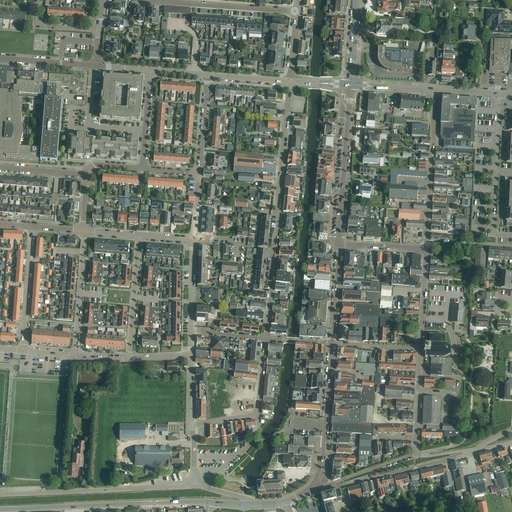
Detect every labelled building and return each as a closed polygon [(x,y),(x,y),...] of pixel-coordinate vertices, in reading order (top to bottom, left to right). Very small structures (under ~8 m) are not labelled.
[(121,9),(125,9),(126,2),(121,2),(121,1),(114,0),(114,5),(112,4),(112,7),(110,6),(110,10),(112,11),(120,12),(121,9)] [(327,0),(327,6),(327,7),(329,7),(329,14),(345,15),(346,0),(327,0)] [(378,1),(377,13),(387,14),(387,9),(395,9),(395,10),(399,10),(400,3),(396,3),(388,3),(388,2),(378,1)] [(137,17),(137,22),(143,22),(144,11),(141,10),(141,9),(139,9),(139,7),(135,6),(135,8),(135,9),(134,11),(134,12),(133,12),(133,15),(134,15),(134,17),(137,17)] [(152,19),(151,23),(158,24),(159,12),(156,12),(156,10),(154,10),(154,8),(150,8),(150,10),(149,10),(149,18),(152,19)] [(488,12),(487,19),(494,20),(493,33),(511,33),(511,23),(505,23),(505,24),(503,24),(503,13),(488,12)] [(302,21),(301,30),(307,31),(307,23),(311,23),(311,18),(311,16),(306,15),(305,18),(303,17),(302,21)] [(111,24),(109,24),(108,28),(110,28),(110,29),(119,29),(119,26),(124,26),(124,20),(123,20),(123,18),(114,17),(114,19),(111,19),(111,24)] [(326,29),(330,30),(344,31),(343,31),(344,24),(344,17),(331,17),(331,22),(326,22),(326,29)] [(271,18),(270,28),(277,29),(277,26),(283,26),(284,26),(284,25),(284,23),(285,19),(273,18),(271,18)] [(462,26),(461,41),(474,41),(474,27),(474,23),(466,21),(466,26),(462,26)] [(377,22),(376,34),(384,34),(390,34),(390,23),(385,23),(385,22),(377,22)] [(270,30),(269,40),(272,40),(281,41),(283,41),(283,35),(282,35),(276,34),(276,33),(277,30),(270,30)] [(489,71),(508,72),(510,60),(511,60),(511,56),(510,56),(510,52),(511,40),(491,39),(489,70),(489,71)] [(117,51),(121,52),(122,40),(114,40),(114,44),(110,44),(110,47),(107,47),(106,51),(110,51),(110,52),(110,54),(114,55),(114,53),(116,53),(117,51)] [(269,40),(268,50),(271,50),(275,50),(275,49),(275,47),(281,47),(282,47),(283,41),(281,41),(272,40),(269,40)] [(130,50),(132,51),(131,54),(132,54),(132,56),(136,56),(136,55),(138,55),(138,53),(141,53),(142,42),(136,41),(135,46),(132,46),(132,47),(130,47),(130,50)] [(298,55),(300,55),(299,57),(303,57),(303,55),(306,55),(306,50),(307,50),(307,46),(307,45),(307,43),(299,42),(298,55)] [(177,54),(179,54),(178,60),(186,60),(187,54),(187,50),(181,50),(181,47),(183,47),(183,44),(178,43),(178,46),(177,54)] [(334,53),(334,54),(333,57),(341,57),(342,54),(343,43),(336,43),(336,46),(333,45),(332,53),(334,53)] [(150,46),(149,58),(158,58),(159,51),(162,52),(162,51),(162,47),(163,45),(159,44),(159,47),(150,46)] [(210,57),(212,57),(213,44),(207,44),(206,54),(201,53),(200,63),(209,63),(210,57)] [(381,67),(382,68),(383,69),(384,70),(385,70),(387,71),(388,71),(389,71),(390,71),(407,72),(407,69),(413,69),(414,52),(404,52),(399,51),(399,50),(398,50),(398,45),(382,44),(382,47),(377,47),(377,56),(377,57),(377,58),(377,59),(377,60),(377,61),(378,62),(378,63),(379,64),(380,65),(380,66),(381,67)] [(165,59),(171,59),(174,59),(175,47),(172,47),(172,52),(165,51),(165,59)] [(268,50),(267,59),(270,60),(279,61),(281,61),(281,55),(280,55),(274,54),(275,50),(271,50),(268,50)] [(230,58),(230,65),(237,66),(238,59),(241,59),(241,58),(242,55),(242,53),(241,53),(238,53),(237,53),(237,55),(230,54),(230,58)] [(244,60),(244,66),(255,67),(256,61),(259,61),(259,56),(253,55),(253,61),(244,60)] [(219,56),(216,56),(215,62),(218,62),(218,64),(226,65),(226,58),(219,58),(219,56)] [(298,60),(297,67),(306,68),(306,66),(309,66),(309,62),(307,61),(304,61),(304,57),(303,57),(299,57),(298,60)] [(267,59),(266,69),(272,70),(273,67),(273,66),(279,67),(280,67),(281,61),(279,61),(270,60),(267,59)] [(428,75),(435,76),(436,59),(432,59),(432,63),(426,63),(426,69),(428,69),(428,75)] [(0,157),(4,158),(4,157),(6,157),(38,160),(40,160),(48,161),(50,161),(57,161),(58,151),(62,100),(60,99),(60,94),(62,95),(63,91),(61,90),(61,87),(70,87),(70,89),(69,89),(70,90),(71,90),(72,90),(73,90),(74,90),(75,90),(76,90),(76,89),(77,89),(77,88),(78,88),(78,87),(79,87),(79,86),(79,85),(80,85),(80,84),(80,83),(80,82),(79,81),(79,80),(79,79),(78,79),(78,78),(77,78),(77,77),(76,77),(75,77),(75,76),(74,76),(73,76),(71,76),(49,74),(49,75),(43,74),(22,72),(18,72),(18,73),(13,72),(14,68),(0,66),(0,83),(0,86),(1,87),(1,89),(9,90),(10,90),(11,85),(13,86),(13,93),(11,92),(9,92),(9,91),(1,91),(0,90),(0,157)] [(101,109),(101,118),(133,120),(133,119),(140,120),(143,78),(110,76),(109,78),(105,78),(104,95),(103,100),(102,100),(102,105),(102,109),(101,109)] [(221,95),(224,95),(225,88),(216,87),(215,98),(221,98),(221,95)] [(262,92),(262,95),(267,96),(267,98),(267,100),(275,101),(275,98),(276,92),(268,92),(262,92)] [(386,105),(387,96),(380,95),(369,94),(367,112),(378,113),(381,113),(382,104),(386,105)] [(442,96),(440,125),(466,127),(474,127),(476,99),(458,98),(459,97),(442,96)] [(400,110),(407,110),(408,97),(401,97),(400,110)] [(407,110),(422,111),(423,111),(424,98),(408,97),(407,110)] [(327,106),(327,110),(338,111),(339,100),(330,99),(330,98),(327,98),(326,105),(327,106)] [(254,114),(259,115),(275,117),(276,110),(273,109),(274,104),(255,102),(254,114)] [(294,118),(293,126),(305,128),(306,116),(300,115),(299,119),(294,118)] [(259,122),(258,132),(274,134),(274,129),(276,130),(277,123),(268,122),(268,123),(265,123),(263,123),(259,122)] [(326,136),(325,138),(331,138),(332,136),(334,137),(334,132),(335,132),(335,131),(334,130),(335,126),(325,125),(324,136),(326,136)] [(412,125),(411,136),(426,137),(427,126),(412,125)] [(443,140),(444,141),(445,141),(446,142),(447,142),(474,143),(474,136),(473,136),(474,134),(474,133),(474,132),(474,130),(474,127),(466,127),(440,125),(440,132),(440,133),(440,134),(440,135),(440,136),(440,137),(441,138),(441,139),(442,139),(442,140),(443,140)] [(245,126),(237,126),(236,134),(244,135),(245,126)] [(292,138),(291,150),(298,150),(298,149),(301,149),(301,145),(300,145),(300,142),(301,142),(303,141),(303,132),(295,132),(295,138),(292,138)] [(372,146),(372,142),(379,143),(380,135),(373,134),(366,133),(365,145),(372,146)] [(69,137),(68,154),(76,155),(76,157),(84,157),(84,156),(92,156),(92,154),(95,155),(95,157),(107,157),(107,156),(110,156),(110,158),(122,159),(122,157),(125,157),(125,159),(137,160),(138,142),(127,141),(123,141),(124,141),(112,140),(108,140),(109,140),(97,139),(94,139),(94,138),(86,138),(86,136),(77,135),(77,137),(69,137)] [(325,146),(322,146),(322,149),(331,150),(332,147),(333,147),(333,138),(331,138),(325,138),(325,146)] [(436,148),(435,156),(436,156),(439,156),(439,159),(445,159),(447,160),(447,157),(447,154),(447,149),(443,148),(436,148)] [(289,153),(288,159),(296,160),(297,155),(298,155),(298,150),(291,150),(290,150),(290,153),(289,153)] [(464,155),(464,158),(468,158),(467,159),(472,160),(473,150),(471,150),(470,150),(464,150),(464,155)] [(363,157),(362,163),(368,164),(367,166),(378,167),(378,165),(380,165),(380,159),(383,159),(384,155),(389,155),(371,153),(371,154),(367,154),(367,157),(363,157)] [(261,163),(262,163),(262,157),(235,155),(233,172),(261,174),(261,163)] [(210,167),(217,168),(218,156),(211,156),(210,167)] [(296,165),(296,160),(288,159),(287,166),(295,166),(295,168),(298,168),(299,165),(296,165)] [(435,160),(434,166),(435,166),(446,166),(446,168),(449,168),(450,167),(452,167),(453,161),(435,160)] [(323,166),(317,165),(316,169),(317,169),(319,170),(325,170),(325,169),(333,169),(333,162),(324,161),(323,161),(323,166)] [(363,174),(363,175),(369,176),(369,175),(373,175),(374,170),(369,170),(369,167),(360,167),(359,173),(363,174)] [(317,170),(316,181),(318,181),(332,182),(332,173),(325,172),(325,170),(319,170),(317,169),(317,170)] [(238,181),(254,182),(254,175),(238,174),(238,181)] [(356,191),(356,196),(362,196),(362,198),(370,199),(370,193),(371,189),(370,189),(371,186),(363,185),(363,184),(357,183),(356,188),(356,191)] [(389,187),(389,198),(417,200),(417,195),(426,196),(427,189),(421,189),(421,188),(419,187),(417,187),(411,187),(404,186),(396,186),(390,185),(390,186),(390,187),(389,187)] [(459,192),(458,195),(464,195),(464,198),(468,199),(469,199),(471,199),(472,188),(464,187),(464,192),(459,192)] [(284,189),(283,200),(290,201),(291,197),(297,198),(298,194),(296,193),(296,190),(284,189)] [(255,193),(255,198),(256,198),(258,198),(258,201),(258,202),(259,202),(260,202),(260,201),(264,201),(269,201),(270,197),(268,196),(269,194),(261,194),(255,193)] [(314,205),(319,205),(329,206),(329,202),(329,199),(315,198),(314,205)] [(119,199),(118,204),(121,204),(121,206),(129,207),(130,202),(130,199),(119,199)] [(234,207),(242,208),(242,207),(247,207),(248,200),(235,199),(234,207)] [(184,204),(183,212),(192,213),(193,205),(184,204)] [(370,213),(370,210),(371,205),(368,205),(367,207),(368,207),(367,208),(362,208),(362,205),(351,204),(351,205),(350,206),(350,208),(350,216),(367,217),(367,213),(370,213)] [(440,211),(440,215),(446,215),(448,215),(448,205),(432,204),(432,211),(440,211)] [(328,214),(328,213),(329,206),(319,205),(318,213),(328,214)] [(112,213),(110,213),(111,208),(104,207),(103,221),(112,221),(112,213)] [(203,208),(202,217),(214,218),(215,209),(203,208)] [(399,209),(398,219),(419,220),(419,211),(399,209)] [(74,218),(75,212),(74,212),(68,211),(64,211),(60,211),(58,211),(58,217),(59,217),(60,217),(60,221),(63,221),(64,214),(67,214),(67,218),(74,218)] [(93,213),(92,220),(101,220),(101,214),(101,211),(96,211),(96,213),(93,213)] [(150,224),(149,224),(150,224),(159,225),(159,224),(159,219),(160,215),(159,215),(156,215),(156,211),(151,211),(150,215),(150,218),(150,224)] [(118,213),(117,222),(126,223),(127,214),(118,213)] [(128,216),(128,222),(137,223),(138,217),(138,213),(129,213),(129,217),(128,216)] [(140,213),(140,218),(139,218),(139,223),(148,224),(149,213),(140,213)] [(286,216),(284,216),(282,229),(286,230),(285,231),(287,232),(289,233),(291,231),(291,229),(292,217),(296,218),(296,214),(287,213),(286,216)] [(313,213),(313,221),(314,221),(315,221),(327,222),(328,215),(318,214),(313,213)] [(174,223),(174,224),(184,225),(184,219),(180,219),(180,217),(175,217),(175,214),(172,214),(171,223),(174,223)] [(219,219),(220,219),(219,228),(222,228),(223,229),(225,229),(226,228),(226,225),(231,225),(231,224),(231,220),(227,219),(227,216),(219,216),(219,219)] [(202,217),(201,225),(214,226),(214,218),(202,217)] [(360,226),(360,228),(364,228),(364,224),(364,223),(364,218),(349,217),(348,226),(357,226),(360,226)] [(463,223),(462,225),(467,226),(468,218),(455,217),(455,224),(458,224),(458,223),(463,223)] [(365,233),(365,237),(374,238),(374,237),(377,238),(380,238),(381,238),(381,237),(382,228),(378,227),(378,219),(364,218),(364,223),(364,224),(364,228),(363,233),(365,233)] [(314,225),(314,230),(318,231),(318,234),(327,235),(328,226),(327,226),(328,222),(327,222),(315,221),(314,221),(313,221),(313,225),(314,225)] [(393,236),(396,237),(397,237),(399,238),(399,237),(400,237),(401,228),(400,227),(400,223),(393,223),(392,227),(392,230),(393,230),(393,236)] [(431,223),(431,230),(442,231),(447,231),(448,224),(443,224),(431,223)] [(201,225),(201,232),(213,233),(214,226),(201,225)] [(461,226),(461,234),(469,234),(469,227),(461,226)] [(3,232),(3,236),(0,236),(0,238),(3,239),(3,240),(10,240),(10,232),(3,232)] [(55,243),(65,243),(65,242),(67,242),(67,244),(75,245),(76,239),(67,238),(67,239),(59,238),(60,236),(56,235),(55,243)] [(280,240),(279,246),(281,246),(280,249),(287,250),(288,246),(289,247),(290,244),(294,245),(294,241),(292,241),(280,240)] [(320,244),(318,244),(312,243),(312,250),(308,250),(307,257),(312,258),(331,260),(332,252),(329,252),(329,245),(320,244)] [(486,250),(475,249),(474,269),(484,270),(486,250)] [(344,260),(344,268),(344,270),(364,271),(364,270),(364,268),(364,264),(365,256),(360,256),(360,253),(358,253),(348,252),(345,252),(344,260)] [(383,264),(383,268),(387,268),(388,271),(388,275),(392,275),(392,272),(392,271),(391,271),(391,268),(392,265),(392,261),(390,261),(391,256),(388,256),(387,255),(385,255),(384,256),(383,256),(383,264)] [(403,267),(402,276),(410,276),(410,277),(416,277),(416,276),(421,276),(422,256),(411,256),(411,258),(406,258),(406,267),(403,267)] [(403,266),(403,258),(403,257),(399,257),(399,258),(395,257),(395,260),(392,260),(392,268),(397,268),(397,265),(403,266)] [(314,258),(313,266),(318,266),(331,267),(331,261),(320,260),(320,259),(314,258)] [(440,265),(443,265),(444,265),(444,267),(447,267),(447,261),(444,261),(444,262),(442,262),(442,259),(440,259),(430,258),(430,265),(436,265),(436,266),(440,266),(440,265)] [(459,260),(459,267),(467,268),(468,262),(459,260)] [(286,273),(287,269),(287,267),(287,266),(287,262),(277,261),(276,272),(286,273)] [(368,270),(368,276),(374,277),(374,276),(376,276),(376,277),(382,277),(382,267),(376,267),(376,271),(375,271),(368,270)] [(344,277),(344,278),(359,279),(363,279),(364,278),(364,271),(344,270),(344,277)] [(276,272),(275,282),(276,282),(287,284),(290,284),(293,284),(294,280),(294,274),(293,274),(291,274),(289,274),(277,272),(276,272)] [(310,277),(310,279),(313,280),(329,281),(330,273),(314,272),(307,272),(307,274),(307,277),(310,277)] [(391,286),(419,288),(420,278),(392,276),(391,286)] [(129,282),(130,280),(121,279),(119,279),(117,279),(116,285),(121,285),(121,286),(124,286),(126,287),(126,286),(129,286),(129,282)] [(357,291),(380,293),(381,283),(371,282),(371,281),(344,279),(343,285),(357,286),(357,291)] [(313,281),(312,290),(329,291),(329,282),(313,281)] [(275,284),(275,291),(285,292),(287,292),(288,292),(288,285),(285,285),(276,284),(275,284)] [(202,288),(202,292),(204,292),(204,298),(203,300),(207,304),(210,304),(210,302),(213,302),(217,302),(218,302),(218,289),(212,289),(208,289),(208,288),(208,286),(207,286),(202,285),(202,288)] [(381,293),(380,297),(391,297),(392,287),(381,286),(381,293)] [(303,299),(328,301),(329,293),(304,291),(303,299)] [(342,296),(342,300),(372,302),(372,305),(380,305),(380,297),(381,293),(342,291),(342,296)] [(482,300),(481,310),(485,311),(485,310),(489,310),(489,300),(490,300),(490,294),(482,293),(482,294),(477,294),(476,300),(482,300)] [(380,305),(380,309),(384,309),(391,309),(392,298),(391,297),(380,297),(380,305)] [(402,299),(401,309),(409,310),(409,306),(409,299),(404,299),(402,299)] [(272,311),(273,311),(272,314),(280,315),(281,309),(286,309),(287,301),(280,300),(280,306),(273,305),(272,311)] [(265,303),(246,301),(246,306),(250,307),(264,309),(265,303)] [(321,327),(321,323),(321,322),(323,323),(326,323),(328,302),(325,302),(321,302),(310,301),(309,307),(309,308),(301,308),(300,325),(321,327)] [(341,304),(341,314),(343,314),(343,316),(379,318),(379,319),(379,329),(385,329),(386,329),(395,329),(396,319),(396,316),(390,316),(385,315),(379,315),(380,309),(380,305),(372,305),(354,304),(353,304),(352,304),(342,303),(341,304)] [(91,305),(89,305),(86,305),(86,309),(85,312),(98,313),(99,306),(94,306),(91,305)] [(451,322),(462,323),(463,306),(453,305),(451,322)] [(197,307),(196,322),(208,322),(208,314),(214,314),(215,308),(206,307),(197,307)] [(235,317),(263,320),(263,313),(236,310),(235,317)] [(272,314),(271,324),(277,325),(277,324),(284,325),(285,316),(272,314)] [(488,317),(484,317),(476,316),(476,315),(471,315),(471,321),(476,322),(475,327),(487,328),(488,317)] [(340,316),(340,327),(345,328),(348,328),(349,328),(358,328),(358,329),(363,329),(362,342),(363,342),(366,342),(367,342),(368,342),(368,333),(368,329),(369,329),(379,330),(379,329),(379,319),(379,318),(343,316),(341,316),(340,316)] [(511,321),(498,321),(497,330),(510,330),(510,333),(511,333),(511,327),(510,327),(511,321)] [(251,325),(250,331),(258,332),(259,327),(260,327),(261,322),(257,322),(257,326),(251,325)] [(287,327),(271,326),(270,333),(286,335),(287,327)] [(300,326),(299,337),(325,339),(325,337),(326,337),(326,335),(325,335),(326,328),(316,327),(311,327),(300,326)] [(338,339),(338,340),(345,341),(347,341),(348,334),(348,328),(345,328),(340,327),(339,327),(338,339)] [(31,332),(31,336),(31,335),(32,335),(31,343),(32,343),(32,342),(36,342),(36,343),(43,344),(43,343),(47,343),(47,344),(47,343),(51,344),(51,345),(58,345),(58,344),(62,345),(66,345),(65,346),(69,346),(70,334),(68,333),(68,328),(64,328),(63,334),(57,334),(58,332),(55,332),(53,332),(53,333),(43,333),(43,331),(38,330),(38,332),(31,332)] [(348,334),(347,341),(361,342),(362,333),(358,332),(349,332),(349,328),(348,328),(348,334)] [(150,338),(150,347),(157,347),(158,344),(158,341),(158,338),(158,335),(161,336),(162,329),(158,329),(158,333),(155,333),(154,338),(150,338)] [(369,329),(368,342),(378,342),(378,338),(375,338),(375,335),(379,335),(379,334),(379,330),(369,329)] [(93,335),(93,330),(88,330),(88,334),(88,335),(86,334),(85,346),(92,346),(98,347),(105,347),(111,348),(117,349),(124,349),(124,344),(125,344),(126,338),(118,337),(112,337),(105,336),(99,336),(93,335)] [(141,346),(150,347),(150,338),(143,337),(143,336),(137,336),(137,340),(142,340),(141,346)] [(214,339),(213,349),(224,350),(224,349),(224,345),(225,340),(214,339)] [(229,340),(229,349),(238,350),(239,350),(240,341),(229,340)] [(251,349),(251,351),(251,352),(260,352),(261,344),(252,343),(251,343),(251,345),(249,345),(248,345),(248,347),(249,348),(251,349)] [(300,353),(304,353),(324,355),(325,347),(313,346),(313,345),(298,344),(295,343),(295,344),(294,353),(300,353)] [(266,364),(280,366),(281,360),(275,360),(276,355),(281,356),(283,346),(282,346),(269,344),(268,352),(267,359),(267,358),(266,364)] [(196,348),(196,358),(204,358),(204,363),(210,364),(210,358),(221,358),(221,350),(212,349),(204,349),(200,349),(196,348)] [(346,358),(346,362),(356,363),(357,363),(358,353),(361,353),(362,351),(364,351),(366,350),(358,349),(338,348),(337,358),(346,358)] [(379,355),(378,363),(381,363),(381,362),(384,362),(385,351),(378,351),(375,350),(375,354),(379,355)] [(259,363),(260,352),(251,352),(251,351),(249,362),(259,363)] [(394,352),(393,363),(394,364),(398,364),(400,364),(401,364),(401,359),(404,359),(404,357),(410,358),(410,359),(412,359),(416,359),(416,352),(394,352)] [(300,353),(299,359),(307,360),(307,359),(309,359),(313,359),(313,361),(323,362),(324,355),(304,353),(300,353)] [(433,357),(431,357),(431,364),(430,364),(430,376),(451,377),(452,359),(433,358),(433,357)] [(235,367),(235,370),(235,371),(248,373),(248,369),(258,370),(258,364),(249,362),(242,362),(238,361),(236,361),(231,361),(231,367),(235,367)] [(306,361),(306,368),(323,370),(323,363),(306,361)] [(154,362),(153,362),(153,365),(154,369),(158,369),(160,369),(164,369),(164,368),(167,368),(167,371),(168,371),(168,372),(171,372),(171,371),(177,371),(177,364),(171,364),(171,363),(167,363),(164,363),(164,362),(160,362),(157,362),(154,362)] [(336,362),(336,370),(358,371),(358,373),(363,374),(363,375),(374,376),(374,370),(375,370),(375,367),(374,367),(375,365),(361,364),(357,363),(356,363),(346,362),(346,363),(336,362)] [(267,365),(266,374),(270,375),(275,376),(275,372),(275,369),(279,369),(279,367),(276,366),(267,365)] [(196,370),(196,376),(198,376),(198,381),(199,382),(200,382),(205,382),(206,382),(206,370),(196,370)] [(232,377),(234,377),(234,378),(244,379),(256,380),(257,374),(245,373),(234,372),(232,371),(232,377)] [(374,379),(374,382),(374,385),(379,386),(379,380),(380,376),(390,377),(389,381),(388,386),(397,387),(397,386),(398,382),(398,381),(415,383),(415,381),(415,377),(412,377),(411,377),(406,376),(402,376),(401,376),(399,376),(398,376),(396,375),(395,375),(392,375),(390,375),(389,375),(378,374),(378,372),(376,372),(375,371),(375,374),(374,376),(374,379)] [(334,383),(335,383),(335,384),(374,387),(374,386),(374,385),(374,382),(362,381),(362,384),(355,383),(355,377),(353,375),(351,375),(351,374),(335,373),(334,383)] [(296,387),(296,388),(298,388),(299,388),(301,388),(314,389),(322,390),(322,377),(295,375),(295,387),(296,387)] [(265,377),(264,386),(272,387),(274,387),(275,378),(273,377),(265,377)] [(444,379),(444,389),(452,390),(453,380),(444,379)] [(199,386),(196,386),(196,392),(203,392),(203,390),(206,390),(206,386),(206,383),(206,382),(205,382),(200,382),(199,382),(199,386)] [(498,398),(498,403),(503,403),(503,399),(511,400),(511,399),(511,393),(511,383),(501,383),(500,399),(498,398)] [(334,391),(346,392),(349,392),(374,394),(375,388),(374,388),(374,387),(335,384),(334,384),(334,391)] [(376,392),(384,393),(384,397),(402,399),(402,395),(414,396),(414,389),(397,387),(389,387),(379,386),(374,385),(374,386),(376,386),(376,390),(376,392)] [(306,403),(296,402),(295,409),(306,410),(308,411),(308,410),(320,411),(321,404),(322,390),(314,389),(314,390),(307,390),(306,403)] [(357,398),(357,406),(360,406),(373,407),(374,399),(374,394),(349,392),(346,392),(334,391),(334,394),(334,396),(357,398)] [(203,392),(196,392),(196,400),(199,400),(199,401),(203,401),(206,401),(206,400),(206,396),(203,396),(203,392)] [(271,393),(263,393),(262,401),(272,402),(272,398),(273,396),(271,395),(271,393)] [(334,396),(333,406),(338,406),(348,407),(357,407),(357,406),(357,398),(334,396)] [(422,430),(421,438),(441,438),(442,431),(439,431),(439,426),(441,398),(423,398),(422,425),(426,425),(426,430),(422,430)] [(444,436),(459,437),(460,425),(459,425),(461,400),(453,399),(451,425),(442,424),(442,431),(444,431),(444,436)] [(408,410),(413,411),(413,402),(396,400),(396,407),(408,408),(408,410)] [(199,401),(196,401),(196,405),(196,419),(205,419),(206,419),(206,407),(206,401),(203,401),(199,401)] [(262,414),(267,414),(268,414),(268,412),(272,412),(272,405),(262,404),(261,411),(262,411),(262,414)] [(333,406),(333,415),(348,416),(347,420),(353,420),(353,422),(359,423),(360,409),(354,408),(354,410),(348,409),(348,408),(338,407),(338,406),(333,406)] [(360,409),(359,423),(372,424),(373,407),(360,406),(360,409)] [(402,412),(401,420),(412,421),(413,412),(402,412)] [(353,424),(353,422),(353,420),(347,420),(348,416),(333,415),(331,432),(371,434),(372,425),(353,424)] [(245,431),(245,432),(246,438),(253,437),(252,427),(255,426),(254,420),(244,421),(244,423),(244,426),(245,431)] [(233,423),(234,433),(240,432),(241,433),(242,433),(243,432),(245,432),(245,431),(244,426),(244,423),(244,421),(237,422),(233,423)] [(120,425),(119,440),(145,440),(145,429),(147,429),(147,425),(145,425),(120,425)] [(156,425),(156,431),(162,431),(162,436),(168,436),(168,435),(168,431),(168,430),(168,429),(168,425),(156,425)] [(377,431),(377,433),(377,436),(380,436),(380,433),(387,433),(387,435),(393,435),(393,433),(394,433),(407,434),(411,434),(412,434),(413,426),(407,426),(399,425),(393,425),(377,425),(374,425),(374,431),(377,431)] [(207,426),(207,438),(212,438),(219,437),(219,434),(214,434),(214,433),(212,433),(212,426),(207,426)] [(337,434),(337,443),(354,444),(354,435),(337,434)] [(359,435),(359,447),(371,448),(371,436),(359,435)] [(293,437),(292,447),(293,447),(308,448),(308,447),(313,447),(314,438),(304,438),(293,437)] [(375,456),(376,456),(377,456),(378,456),(381,455),(380,449),(383,448),(382,442),(373,443),(374,446),(375,456)] [(392,446),(392,444),(391,443),(385,443),(385,442),(382,442),(383,448),(385,448),(386,455),(393,455),(392,446)] [(66,474),(66,477),(71,477),(72,475),(74,476),(74,474),(77,474),(78,467),(78,464),(83,465),(85,443),(79,443),(79,448),(77,448),(74,448),(74,455),(73,464),(67,464),(67,466),(66,474)] [(297,456),(305,456),(312,457),(313,451),(307,451),(308,448),(293,447),(292,447),(275,446),(274,455),(297,456)] [(135,447),(135,466),(165,466),(165,468),(171,468),(171,464),(182,464),(182,448),(176,448),(176,451),(171,451),(171,447),(135,447)] [(359,450),(358,457),(366,457),(370,457),(370,454),(373,454),(373,450),(370,450),(371,448),(359,447),(354,447),(351,447),(336,447),(336,453),(351,454),(351,450),(354,450),(359,450)] [(506,448),(496,450),(497,455),(497,458),(507,456),(506,448)] [(484,453),(479,454),(480,460),(482,466),(484,466),(483,464),(487,463),(486,458),(484,453)] [(305,459),(305,456),(297,456),(283,456),(283,465),(287,465),(287,468),(297,468),(310,469),(311,459),(305,459)] [(335,456),(334,462),(342,463),(347,464),(348,457),(335,456)] [(366,460),(366,457),(358,457),(357,457),(357,460),(356,460),(356,466),(361,466),(361,467),(361,466),(367,467),(367,460),(366,460)] [(457,461),(450,463),(452,470),(452,471),(453,474),(454,483),(456,492),(457,492),(466,490),(462,474),(461,469),(459,470),(459,469),(457,461)] [(425,471),(427,479),(427,478),(441,475),(442,475),(444,487),(453,485),(452,484),(450,474),(450,471),(447,472),(445,466),(439,467),(425,471)] [(332,478),(332,480),(333,481),(340,478),(341,470),(341,469),(333,468),(333,469),(332,472),(332,473),(332,474),(332,478)] [(408,477),(409,483),(412,482),(412,481),(419,480),(417,472),(410,474),(410,476),(408,477)] [(504,472),(495,474),(499,488),(508,486),(505,474),(504,472)] [(409,483),(408,477),(407,477),(406,473),(394,477),(397,491),(401,491),(400,487),(409,484),(409,483)] [(486,494),(482,474),(467,477),(471,497),(486,494)] [(390,478),(381,480),(383,488),(388,486),(388,485),(390,484),(391,488),(394,487),(394,484),(392,477),(390,478)] [(380,480),(373,482),(374,490),(376,490),(379,499),(385,497),(383,488),(381,480),(380,480)] [(494,486),(490,487),(492,494),(498,492),(498,493),(499,495),(500,494),(500,492),(498,485),(496,480),(493,481),(494,486)] [(257,482),(257,492),(264,491),(282,490),(282,487),(282,482),(263,483),(263,482),(257,482)] [(370,494),(367,484),(367,483),(359,485),(362,496),(370,494)] [(359,486),(347,489),(350,500),(361,497),(359,486)] [(334,491),(321,495),(322,499),(323,502),(324,505),(325,511),(334,511),(332,503),(331,500),(335,499),(336,501),(338,502),(340,501),(342,499),(341,498),(342,498),(340,490),(335,491),(334,491)] [(487,511),(485,502),(477,504),(478,511),(487,511)]
